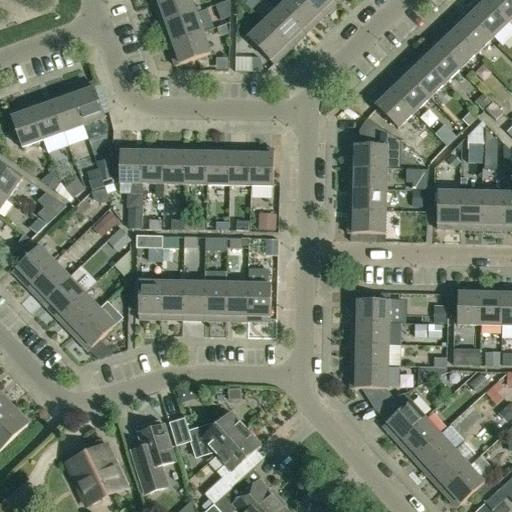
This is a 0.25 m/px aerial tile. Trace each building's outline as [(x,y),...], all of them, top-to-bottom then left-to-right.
[(196,13),(191,1),(190,0),(167,0),(153,5),(161,26),(196,13)] [(257,0),(241,0),(252,11),(261,3),(257,0)] [(306,35),(322,20),(302,0),(288,0),(280,8),(306,35)] [(302,0),(322,20),(337,5),(332,0),(302,0)] [(493,39),(509,24),(485,0),(480,0),(467,12),(493,39)] [(511,0),(485,0),(509,24),(511,20),(511,0)] [(290,50),(306,35),(280,8),(265,23),(290,50)] [(477,54),(493,39),(467,12),(452,27),(477,54)] [(168,46),(203,34),(196,13),(161,26),(168,46)] [(274,66),(290,50),(265,23),(248,39),(274,66)] [(462,69),(477,54),(452,27),(436,42),(462,69)] [(175,68),(191,62),(211,55),(203,34),(168,46),(175,68)] [(446,84),(462,69),(436,42),(420,58),(446,84)] [(430,99),(446,84),(420,58),(404,72),(430,99)] [(252,59),(252,73),(263,73),(260,59),(252,59)] [(414,114),(430,99),(404,72),(389,87),(414,114)] [(71,92),(84,127),(105,119),(93,84),(71,92)] [(398,130),(414,114),(389,87),(372,103),(398,130)] [(63,134),(84,127),(71,92),(51,99),(63,134)] [(482,96),(475,103),(479,107),(484,112),(492,104),(486,97),(484,95),(482,96)] [(43,141),(63,134),(51,99),(31,106),(43,141)] [(493,104),(486,111),(496,121),(503,114),(493,104)] [(22,149),(43,141),(31,106),(9,114),(22,149)] [(468,127),(477,119),(470,112),(461,120),(468,127)] [(349,169),(387,170),(387,133),(367,120),(359,132),(359,146),(350,146),(349,169)] [(468,152),(469,152),(483,152),(484,143),(485,126),(482,123),(478,127),(469,137),(468,152)] [(451,132),(445,126),(439,132),(435,135),(438,138),(447,148),(457,138),(451,132)] [(485,153),(498,154),(498,145),(485,131),(485,153)] [(142,195),(142,185),(143,148),(120,148),(119,185),(130,185),(130,195),(142,195)] [(164,186),(164,149),(143,148),(142,185),(164,186)] [(186,149),(164,149),(164,186),(185,186),(186,149)] [(207,187),(208,150),(186,149),(185,186),(207,187)] [(229,187),(230,150),(208,150),(207,187),(229,187)] [(250,188),(251,150),(230,150),(229,187),(250,188)] [(251,150),(250,188),(273,188),(274,151),(251,150)] [(446,162),(454,170),(460,164),(453,156),(446,162)] [(0,193),(8,199),(21,181),(0,165),(0,193)] [(386,191),(387,170),(349,169),(349,191),(386,191)] [(55,174),(42,185),(56,195),(59,189),(55,174)] [(88,182),(91,191),(103,187),(99,178),(88,182)] [(71,201),(84,191),(76,181),(63,191),(71,201)] [(104,189),(92,193),(94,201),(101,204),(108,202),(104,189)] [(386,213),(386,191),(349,191),(348,212),(386,213)] [(427,195),(427,193),(419,192),(415,192),(413,192),(413,202),(412,209),(423,209),(427,209),(427,195)] [(0,211),(8,199),(0,193),(0,211)] [(47,193),(39,201),(45,208),(38,214),(47,224),(66,206),(47,193)] [(460,231),(461,194),(438,193),(437,230),(460,231)] [(481,231),(482,194),(461,194),(460,231),(481,231)] [(503,232),(504,195),(482,194),(481,231),(503,232)] [(511,194),(504,195),(503,232),(511,232),(511,194)] [(142,230),(143,210),(129,209),(129,229),(142,230)] [(385,236),(386,213),(348,212),(348,235),(385,236)] [(109,214),(93,230),(101,239),(118,222),(109,214)] [(275,219),(258,219),(258,232),(274,233),(275,219)] [(37,236),(46,227),(44,225),(38,220),(28,230),(36,236),(37,236)] [(163,232),(163,221),(148,221),(148,232),(163,232)] [(170,232),(184,232),(184,221),(170,221),(170,232)] [(204,221),(184,221),(184,232),(204,232),(204,221)] [(236,233),(248,234),(248,224),(236,223),(236,233)] [(228,224),(219,224),(219,233),(228,233),(228,224)] [(130,243),(130,242),(124,235),(120,232),(113,238),(108,244),(118,255),(130,243)] [(30,242),(24,237),(19,245),(24,248),(30,242)] [(163,251),(163,239),(137,238),(137,250),(163,251)] [(163,239),(163,251),(179,251),(179,239),(163,239)] [(196,250),(196,240),(184,239),(184,250),(196,250)] [(231,250),(250,250),(250,240),(231,240),(231,250)] [(206,241),(206,253),(227,253),(227,241),(206,241)] [(277,242),(264,242),(264,258),(277,258),(277,242)] [(28,289),(55,264),(39,247),(12,273),(28,289)] [(128,271),(128,252),(113,267),(123,277),(128,271)] [(43,305),(70,279),(55,264),(28,289),(43,305)] [(58,321),(85,295),(70,279),(43,305),(58,321)] [(161,321),(162,284),(139,284),(139,317),(138,321),(161,321)] [(183,322),(184,285),(162,284),(161,321),(183,322)] [(205,285),(191,285),(184,285),(183,322),(204,322),(205,285)] [(226,323),(227,286),(205,285),(204,322),(226,323)] [(248,323),(248,286),(227,286),(226,323),(248,323)] [(248,286),(248,323),(270,324),(271,287),(248,286)] [(480,327),(481,290),(458,289),(457,326),(480,327)] [(502,327),(502,290),(481,290),(480,327),(502,327)] [(511,327),(511,290),(502,290),(502,327),(511,327)] [(73,336),(100,310),(85,295),(58,321),(73,336)] [(352,324),(389,325),(390,302),(352,301),(352,324)] [(435,314),(435,324),(446,324),(446,314),(446,307),(435,307),(435,314)] [(100,310),(73,336),(89,353),(115,327),(100,310)] [(389,347),(389,325),(352,324),(351,346),(389,347)] [(422,339),(427,339),(427,326),(416,326),(415,339),(422,339)] [(435,341),(440,341),(440,327),(428,327),(428,340),(435,341)] [(388,368),(389,347),(351,346),(351,367),(388,368)] [(453,366),(468,367),(468,352),(454,352),(453,366)] [(502,367),(511,367),(511,356),(502,356),(502,367)] [(485,367),(499,367),(499,357),(486,357),(485,367)] [(442,369),(447,369),(447,363),(447,359),(444,359),(434,359),(434,369),(442,369)] [(388,391),(388,368),(351,367),(350,390),(362,390),(363,390),(375,409),(393,402),(386,391),(388,391)] [(446,376),(446,371),(418,370),(418,389),(446,376)] [(0,419),(13,407),(0,393),(0,419)] [(383,428),(398,445),(426,420),(410,403),(404,395),(394,401),(393,402),(375,409),(374,409),(374,410),(387,424),(383,428)] [(498,415),(507,425),(511,420),(511,405),(510,404),(502,411),(498,415)] [(13,407),(0,419),(0,452),(29,424),(13,407)] [(214,453),(217,456),(246,431),(231,414),(222,421),(210,433),(208,426),(188,432),(185,420),(169,424),(176,447),(191,443),(196,459),(214,453)] [(413,461),(440,436),(426,420),(398,445),(413,461)] [(148,465),(137,469),(145,496),(168,489),(161,468),(175,463),(164,426),(162,427),(160,421),(137,429),(148,465)] [(217,503),(236,486),(249,474),(241,465),(261,447),(246,431),(217,456),(225,465),(216,473),(222,479),(207,493),(217,503)] [(427,477),(455,452),(440,436),(413,461),(427,477)] [(106,448),(68,466),(87,505),(125,488),(106,448)] [(442,493),(469,468),(455,452),(427,477),(442,493)] [(469,468),(442,493),(457,509),(484,484),(469,468)] [(263,511),(279,499),(272,491),(270,493),(259,481),(244,495),(236,486),(217,503),(214,506),(219,511),(237,511),(238,511),(263,511)] [(495,497),(486,505),(493,511),(502,504),(495,497)] [(287,511),(284,508),(286,507),(279,499),(263,511),(287,511)]
